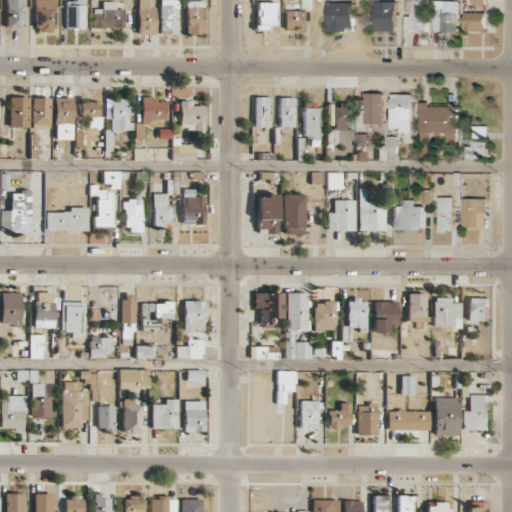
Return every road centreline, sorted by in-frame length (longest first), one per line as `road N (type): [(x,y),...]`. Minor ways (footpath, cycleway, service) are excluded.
road 1 (residential): [(0,62),(511,66)]
road 2 (residential): [(0,261),(511,265)]
road 3 (residential): [(230,511),(232,0)]
road 4 (residential): [(0,464),(511,465)]
road 5 (residential): [(511,511),(511,368)]
